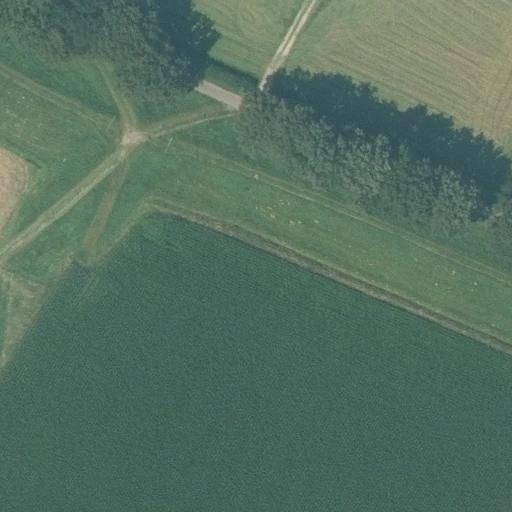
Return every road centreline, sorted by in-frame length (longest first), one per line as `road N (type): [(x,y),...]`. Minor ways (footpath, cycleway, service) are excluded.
road 1 (track): [(0,78),(135,147),(511,296)]
road 2 (unclassified): [(511,223),(27,0)]
road 3 (track): [(240,102),(135,147),(26,240)]
